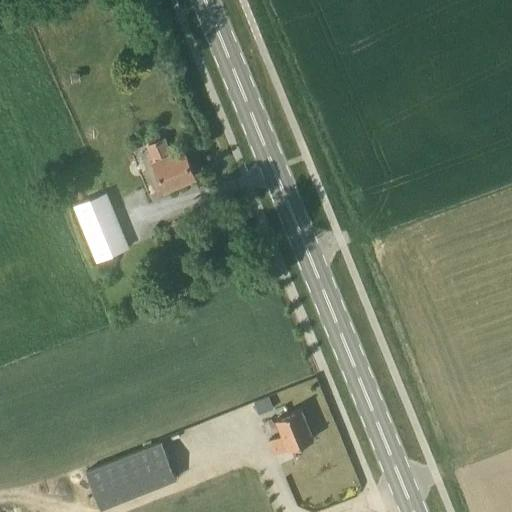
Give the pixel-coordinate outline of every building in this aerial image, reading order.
[(170,155),(163,138),(148,144),(155,161),(154,162),(165,188),(194,176),(184,150),(170,155)] [(106,257),(133,245),(110,190),(82,201),(106,257)] [(268,396),(254,403),(259,413),(272,406),(268,396)] [(275,454),(313,438),(301,408),(276,419),(282,433),(269,439),(275,454)] [(91,471),(106,508),(180,479),(166,442),(91,471)]
